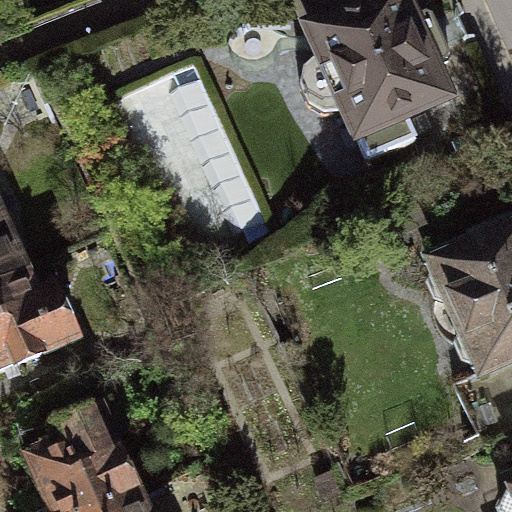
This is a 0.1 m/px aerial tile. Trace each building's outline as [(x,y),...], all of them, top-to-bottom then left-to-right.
[(294,0),(307,30),(363,6),(360,0),(294,0)] [(375,0),(363,6),(307,30),(318,55),(309,65),(302,81),(302,97),(313,110),(331,114),(344,113),(356,141),(365,137),(369,148),(405,132),(400,120),(448,98),(434,66),(450,59),(430,14),(413,21),(403,0),(375,0)] [(206,251),(274,221),(202,67),(135,99),(206,251)] [(0,212),(0,280),(25,270),(0,212)] [(475,246),(433,265),(481,373),(511,359),(511,216),(511,215),(469,234),(475,246)] [(25,270),(0,280),(0,367),(12,362),(14,366),(76,339),(55,291),(37,299),(25,270)] [(100,406),(20,442),(50,511),(103,511),(140,496),(100,406)] [(511,511),(511,494),(508,497),(500,511),(511,511)] [(147,511),(140,496),(103,511),(147,511)]
